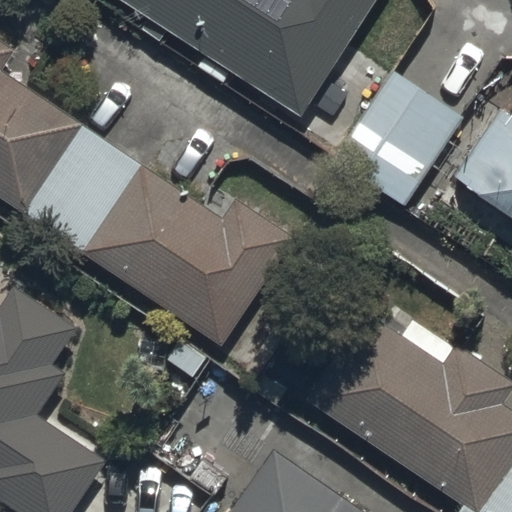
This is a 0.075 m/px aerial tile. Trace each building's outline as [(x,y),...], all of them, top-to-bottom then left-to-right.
[(109,0),(304,123),(334,165),(406,215),(467,127),(393,77),(373,107),(346,61),(384,0),(109,0)] [(16,57),(0,46),(0,206),(225,352),(295,244),(236,205),(225,221),(3,77),(16,57)] [(511,124),(495,113),(446,182),(511,227),(511,124)] [(75,511),(107,468),(41,421),(69,382),(55,371),(82,334),(18,289),(0,314),(0,507),(6,511),(75,511)] [(402,344),(366,320),(308,407),(464,510),(462,511),(511,511),(511,417),(505,412),(511,401),(511,386),(416,323),(402,344)] [(352,511),(274,458),(237,511),(352,511)]
